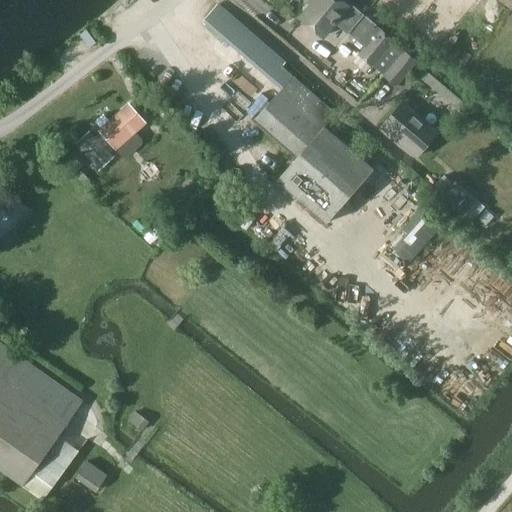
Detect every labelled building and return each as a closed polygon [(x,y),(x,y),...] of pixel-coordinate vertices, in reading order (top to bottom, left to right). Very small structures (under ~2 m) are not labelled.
[(416,62),(348,4),(346,6),(339,0),(316,0),(300,20),(321,38),(334,23),(364,48),(358,56),(395,87),(416,62)] [(203,21),(281,90),(255,119),(296,156),(275,180),(324,223),(371,170),(323,127),(334,115),(281,68),(285,63),(218,4),(203,21)] [(454,109),(463,99),(427,67),(418,77),(454,109)] [(96,132),(80,147),(97,166),(113,152),(121,160),(138,146),(130,137),(146,122),(128,103),(112,118),(109,115),(93,129),(96,132)] [(415,156),(436,132),(402,103),(381,127),(415,156)] [(165,120),(150,135),(174,162),(190,147),(165,120)] [(0,242),(32,213),(0,182),(0,242)] [(444,199),(476,218),(487,201),(455,182),(444,199)] [(0,470),(22,486),(82,402),(0,343),(0,470)] [(75,479),(95,492),(107,475),(87,462),(75,479)]
